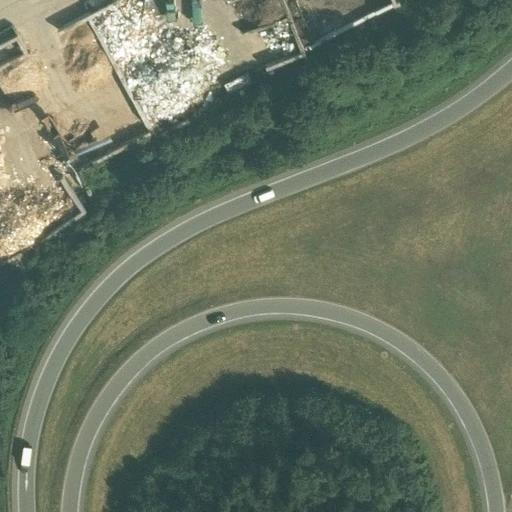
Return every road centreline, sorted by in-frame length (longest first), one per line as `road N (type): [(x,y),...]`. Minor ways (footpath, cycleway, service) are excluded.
road 1 (motorway): [(511,66),(430,123),(199,218),(107,280),(69,328),(36,394),(21,511)]
road 2 (motorway): [(70,511),(85,437),(127,371),(198,324),(286,308),(365,323),(429,365),(474,429),(495,511)]
